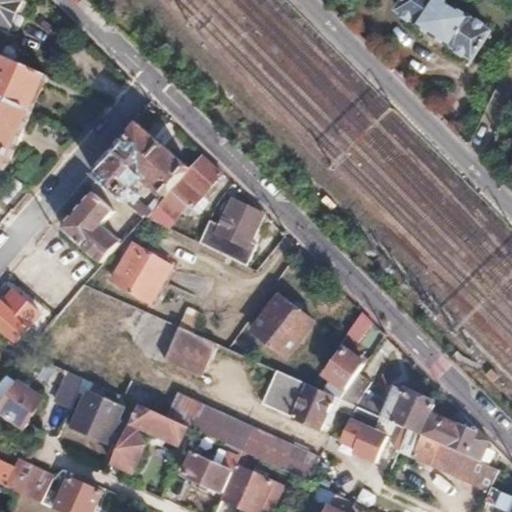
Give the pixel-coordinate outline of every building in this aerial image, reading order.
[(0,0),(0,28),(9,33),(9,31),(15,33),(20,32),(25,20),(23,16),(18,14),(24,0),(0,0)] [(404,0),(398,10),(417,23),(415,25),(450,49),(452,46),(471,59),(490,31),(470,18),(471,16),(447,0),(404,0)] [(0,99),(31,113),(47,78),(7,60),(4,67),(0,65),(0,99)] [(92,84),(88,94),(110,105),(118,95),(92,84)] [(0,171),(4,174),(31,113),(0,99),(0,171)] [(141,125),(95,177),(146,221),(147,220),(152,213),(138,202),(134,202),(129,198),(145,181),(163,195),(158,201),(161,203),(192,169),(141,125)] [(152,213),(147,220),(170,231),(186,212),(191,217),(195,212),(200,216),(208,207),(201,202),(223,175),(202,157),(192,169),(161,203),(152,213)] [(94,194),(63,229),(105,266),(123,246),(102,228),(115,213),(94,194)] [(211,225),(201,246),(213,251),(215,246),(252,261),(258,247),(253,245),(265,215),(234,202),(230,210),(225,208),(220,219),(225,221),(222,230),(211,225)] [(138,247),(116,282),(153,304),(174,268),(138,247)] [(15,293),(4,305),(8,309),(19,296),(15,293)] [(4,305),(0,310),(0,327),(19,343),(42,316),(19,296),(8,309),(4,305)] [(282,299),(257,332),(290,356),(315,323),(282,299)] [(364,314),(349,335),(360,342),(373,323),(364,314)] [(185,331),(170,365),(206,381),(221,347),(185,331)] [(345,351),(329,376),(341,384),(339,389),(334,386),(329,395),(339,399),(343,401),(360,375),(367,365),(345,351)] [(281,373),(266,406),(324,432),(339,399),(329,395),(314,388),(281,373)] [(72,374),(57,403),(72,410),(87,380),(72,374)] [(360,375),(343,401),(345,402),(359,408),(360,408),(365,401),(375,384),(360,375)] [(320,380),(314,388),(329,395),(334,386),(320,380)] [(21,382),(4,412),(30,428),(47,398),(21,382)] [(397,389),(384,419),(410,430),(423,436),(432,416),(436,407),(397,389)] [(90,394),(75,427),(108,443),(124,410),(90,394)] [(177,398),(168,417),(191,428),(195,429),(214,438),(223,419),(177,398)] [(365,401),(360,408),(378,416),(381,409),(365,401)] [(345,402),(340,412),(354,418),(359,408),(345,402)] [(132,422),(113,464),(134,473),(153,433),(182,446),(191,428),(168,417),(142,406),(134,423),(132,422)] [(432,416),(423,436),(481,462),(491,441),(467,417),(462,428),(432,416)] [(223,419),(214,438),(245,452),(294,474),(309,481),(318,461),(223,419)] [(352,421),(342,443),(356,449),(354,453),(377,463),(389,438),(352,421)] [(410,430),(401,451),(492,492),(494,488),(501,470),(481,462),(423,436),(410,430)] [(194,454),(184,475),(226,493),(238,466),(241,459),(221,450),(215,463),(194,454)] [(170,454),(160,476),(171,480),(181,459),(170,454)] [(0,485),(22,495),(44,505),(55,479),(39,472),(38,473),(34,472),(32,476),(0,462),(0,485)] [(226,493),(223,499),(252,511),(260,511),(265,504),(271,507),(273,501),(278,504),(285,487),(238,466),(226,493)] [(69,479),(56,511),(59,511),(95,511),(103,495),(69,479)] [(492,492),(488,502),(511,511),(511,495),(494,488),(492,492)] [(336,493),(327,511),(348,511),(349,510),(353,501),(336,493)] [(353,501),(349,510),(354,511),(376,511),(371,510),(353,501)]
